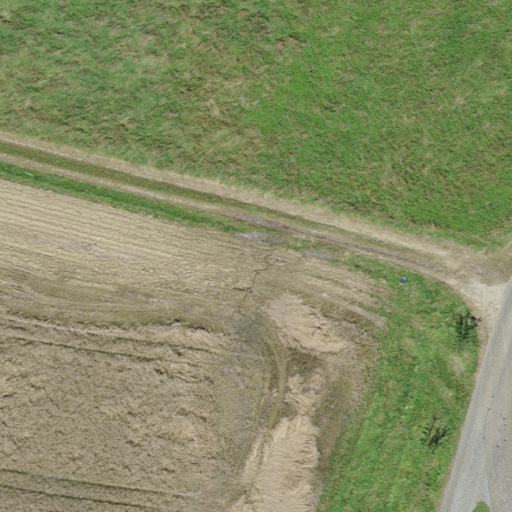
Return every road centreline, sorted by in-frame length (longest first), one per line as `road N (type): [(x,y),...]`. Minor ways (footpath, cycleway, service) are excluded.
road 1 (track): [(511,284),(0,150)]
road 2 (unclassified): [(511,358),(454,511)]
